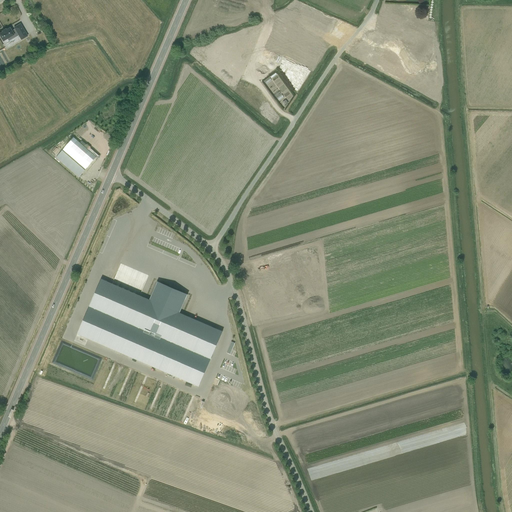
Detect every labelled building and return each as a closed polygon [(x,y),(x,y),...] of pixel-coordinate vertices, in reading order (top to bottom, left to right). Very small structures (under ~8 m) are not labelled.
[(288,29),(283,27),(274,47),(310,64),(319,43),(318,43),(320,39),(325,42),(334,22),(298,5),(289,25),(290,26),(288,29)] [(3,32),(0,33),(0,36),(3,41),(6,39),(8,42),(19,36),(21,40),(27,36),(20,24),(14,28),(15,29),(11,31),(9,28),(6,30),(5,30),(2,31),(3,32)] [(371,63),(415,82),(429,51),(421,47),(423,43),(408,36),(407,39),(403,37),(398,47),(381,39),(371,63)] [(274,70),(264,75),(265,78),(275,72),(274,70)] [(62,150),(56,157),(78,177),(84,170),(62,150)] [(89,275),(65,339),(76,343),(79,335),(191,378),(213,322),(163,303),(170,287),(142,276),(135,293),(89,275)] [(248,304),(252,324),(277,318),(274,306),(281,304),(277,291),(282,290),(281,286),(245,295),(247,304),(248,304)] [(297,296),(280,299),(283,314),(299,310),(297,296)]
